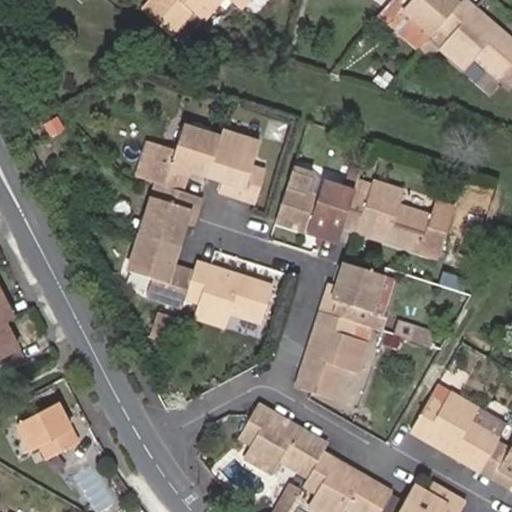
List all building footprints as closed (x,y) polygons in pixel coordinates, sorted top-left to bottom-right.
[(154,0),(141,16),(168,40),(179,27),(190,15),(199,22),(216,0),(154,0)] [(221,0),(235,11),(243,0),(221,0)] [(432,38),(439,30),(457,9),(447,0),(391,0),(390,2),(432,38)] [(383,10),(426,45),(432,38),(390,2),(383,10)] [(511,69),(511,44),(473,12),(463,2),(457,9),(439,30),(452,41),(442,51),(468,72),(478,61),(501,82),(511,69)] [(179,27),(168,40),(178,47),(188,34),(199,22),(190,15),(179,27)] [(54,112),(40,121),(47,132),(61,124),(54,112)] [(190,166),(208,172),(220,137),(183,125),(176,149),(158,144),(148,179),(159,183),(183,190),(190,166)] [(220,137),(208,172),(224,177),(245,184),(242,194),(256,199),(266,169),(253,164),(260,141),(222,129),(220,137)] [(294,163),(277,217),(327,232),(339,236),(344,220),(354,188),(359,173),(361,167),(350,163),(343,184),(324,178),(319,192),(308,189),(315,169),(294,163)] [(374,177),(359,173),(354,188),(344,220),(420,244),(441,250),(456,204),(435,197),(431,210),(401,201),(405,187),(374,177)] [(245,184),(224,177),(221,187),(242,194),(245,184)] [(469,181),(465,196),(484,202),(489,186),(469,181)] [(143,233),(178,244),(185,219),(189,206),(197,209),(201,195),(183,190),(159,183),(143,233)] [(189,206),(185,219),(193,221),(197,209),(189,206)] [(152,294),(183,303),(185,296),(193,269),(172,262),(178,244),(143,233),(132,272),(156,279),(152,294)] [(275,282),(211,263),(197,258),(193,269),(185,296),(201,300),(197,314),(225,322),(229,308),(264,319),(275,282)] [(344,260),(338,282),(334,294),(326,291),(321,308),(358,319),(368,322),(383,272),(344,260)] [(334,294),(338,282),(331,279),(326,291),(334,294)] [(0,321),(4,320),(7,318),(13,315),(6,300),(0,303),(0,291),(1,291),(0,289),(0,321)] [(358,319),(321,308),(298,385),(315,389),(336,395),(345,364),(359,368),(367,338),(353,334),(358,319)] [(179,316),(158,311),(152,333),(172,338),(179,316)] [(0,375),(26,361),(18,346),(11,350),(6,341),(13,337),(4,320),(0,321),(0,375)] [(387,333),(384,343),(398,346),(396,356),(413,360),(418,341),(387,333)] [(11,350),(18,346),(13,337),(6,341),(11,350)] [(495,438),(505,422),(494,416),(436,384),(410,425),(479,466),(495,438)] [(59,420),(65,416),(57,400),(19,420),(31,443),(40,440),(48,454),(78,438),(70,426),(64,429),(59,420)] [(505,422),(511,409),(511,405),(503,400),(494,416),(505,422)] [(307,473),(321,448),(325,442),(258,401),(250,412),(239,433),(253,441),(245,455),(273,471),(281,457),(307,473)] [(70,426),(65,416),(59,420),(64,429),(70,426)] [(495,438),(479,466),(493,474),(499,466),(511,473),(511,445),(511,447),(495,438)] [(321,448),(303,479),(316,487),(308,501),(328,511),(338,511),(344,503),(358,511),(394,511),(403,497),(390,489),(321,448)] [(511,473),(499,466),(493,474),(511,484),(511,473)] [(457,511),(465,499),(451,490),(446,499),(428,489),(413,480),(403,497),(394,511),(457,511)] [(446,499),(451,490),(433,480),(428,489),(446,499)] [(284,491),(271,511),(282,511),(292,496),(284,491)]
